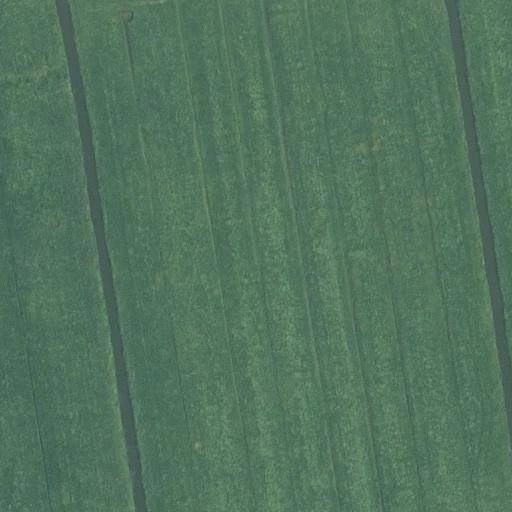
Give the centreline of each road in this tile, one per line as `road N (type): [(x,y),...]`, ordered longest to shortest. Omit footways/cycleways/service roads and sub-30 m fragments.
road 1 (track): [(97,311),(146,303),(95,0)]
road 2 (track): [(146,303),(183,511)]
